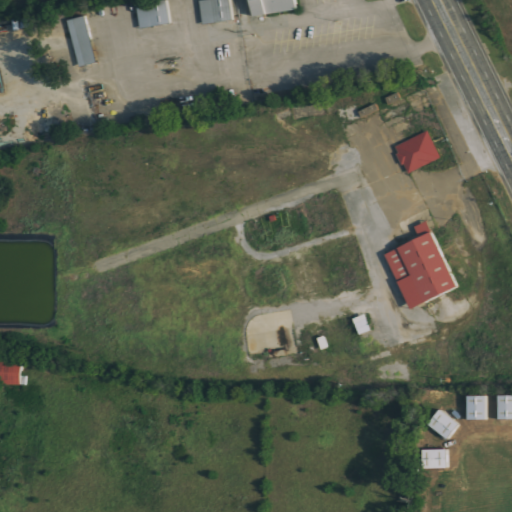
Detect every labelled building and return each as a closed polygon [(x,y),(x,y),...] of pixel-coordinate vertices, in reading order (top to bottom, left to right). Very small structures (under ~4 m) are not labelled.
[(160,0),(137,5),(143,31),(173,24),(168,0),(160,0)] [(234,22),(232,0),(206,0),(201,0),(203,25),(234,22)] [(253,0),(255,17),(299,12),(297,0),(253,0)] [(81,68),(99,63),(87,17),(68,22),(81,68)] [(396,147),(409,175),(443,159),(431,131),(396,147)] [(461,290),(431,221),(415,228),(421,240),(388,254),(413,311),(461,290)] [(0,385),(22,386),(23,362),(0,361),(0,385)] [(490,419),(489,395),(470,395),(471,420),(490,419)] [(511,395),(501,395),(501,420),(511,419),(511,395)] [(462,423),(443,409),(431,425),(450,439),(462,423)] [(450,449),(426,450),(426,469),(450,469),(450,449)]
